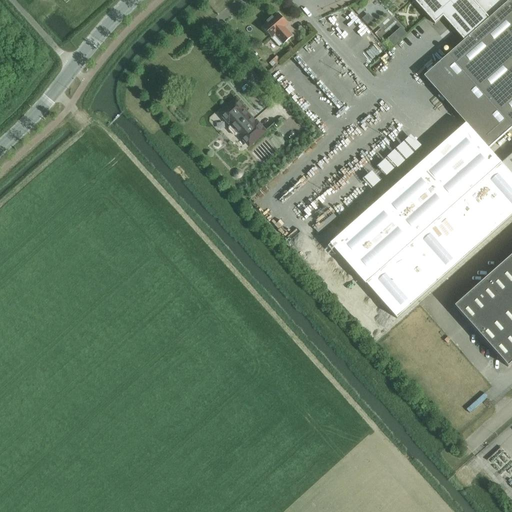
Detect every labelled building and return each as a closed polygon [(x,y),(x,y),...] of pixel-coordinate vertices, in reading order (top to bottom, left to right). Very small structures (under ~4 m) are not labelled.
[(511,0),(413,0),(435,24),(443,17),(464,41),(448,56),(511,128),(488,149),(486,146),(486,147),(488,150),(511,128),(511,0)] [(284,28),(288,25),(278,14),(273,19),(272,18),(267,22),(268,23),(263,28),(272,39),(275,36),(283,45),(292,37),(284,28)] [(401,29),(394,35),(400,41),(407,35),(401,29)] [(275,59),(270,65),(273,68),(278,63),(275,59)] [(255,141),(265,133),(256,123),(255,124),(252,120),(253,119),(248,113),(247,114),(243,111),(245,110),(236,100),(226,109),(229,112),(223,117),(229,123),(232,126),(229,128),(229,130),(234,136),(236,136),(239,134),(241,136),(241,137),(247,144),(253,139),(255,141)] [(511,155),(502,165),(511,175),(511,155)] [(511,256),(454,307),(508,367),(511,363),(511,256)]
